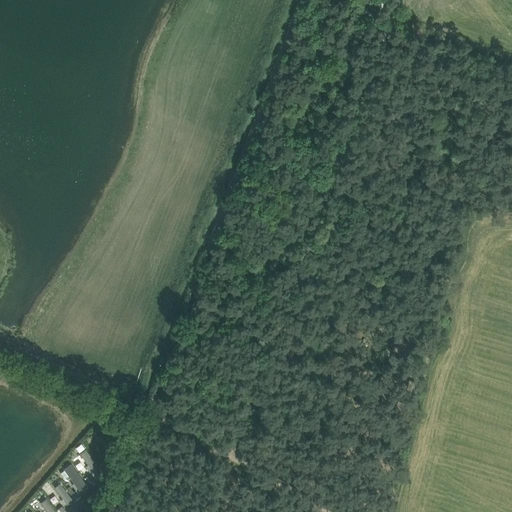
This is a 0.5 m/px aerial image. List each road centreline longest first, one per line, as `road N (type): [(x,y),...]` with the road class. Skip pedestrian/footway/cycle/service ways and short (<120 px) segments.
road 1 (track): [(149,406),(303,0)]
road 2 (track): [(324,511),(149,406)]
